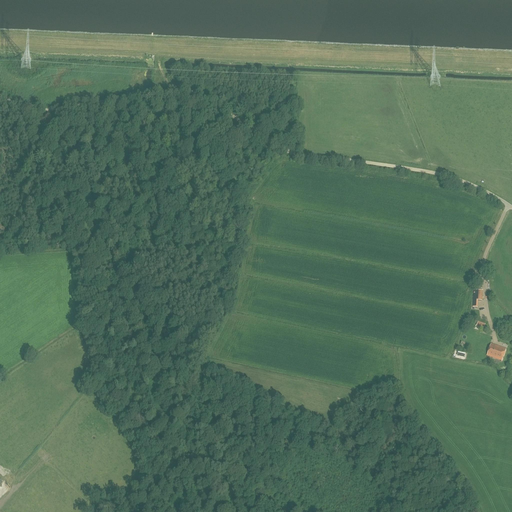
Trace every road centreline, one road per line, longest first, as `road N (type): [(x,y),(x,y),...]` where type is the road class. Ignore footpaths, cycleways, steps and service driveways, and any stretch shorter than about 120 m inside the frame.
road 1 (track): [(487,192),(434,173),(283,149),(195,91),(95,101)]
road 2 (track): [(160,54),(511,69)]
road 3 (track): [(0,49),(160,54)]
